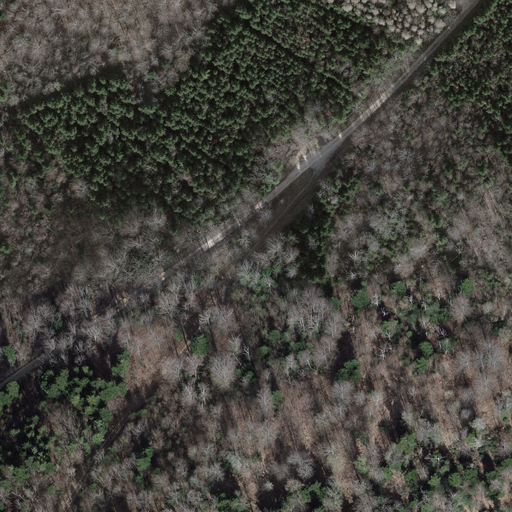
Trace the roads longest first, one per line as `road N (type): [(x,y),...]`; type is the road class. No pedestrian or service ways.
road 1 (track): [(474,0),(324,152),(0,386)]
road 2 (track): [(324,152),(319,173),(63,511)]
